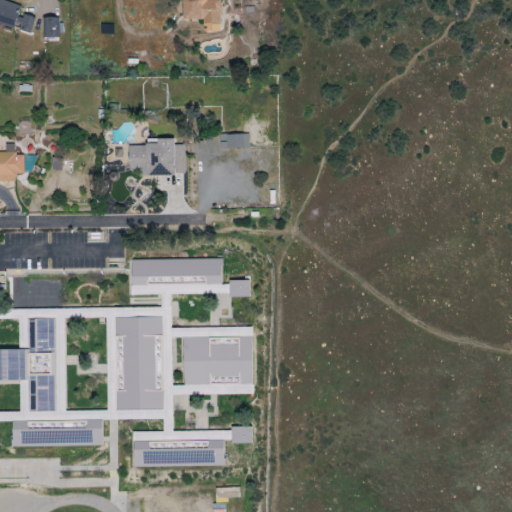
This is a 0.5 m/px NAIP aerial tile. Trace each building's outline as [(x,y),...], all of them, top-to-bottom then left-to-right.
[(20,6),(0,0),(0,24),(30,34),(34,20),(18,14),(20,6)] [(203,20),(203,32),(219,32),(219,0),(182,0),(182,19),(203,20)] [(58,18),(42,18),(43,39),(59,38),(58,18)] [(220,149),(249,148),(249,134),(220,135),(220,149)] [(184,146),(174,146),(174,139),(157,140),(157,146),(128,146),(129,176),(184,175),(184,146)] [(0,182),(15,182),(15,175),(23,175),(22,155),(15,156),(14,147),(11,147),(11,150),(5,151),(5,152),(0,152),(0,182)] [(170,295),(228,294),(228,285),(221,285),(221,259),(132,260),(132,296),(161,295),(161,309),(156,309),(156,317),(114,318),(115,337),(122,337),(123,391),(116,392),(116,411),(162,410),(162,433),(134,434),(134,468),(224,467),(223,440),(230,440),(230,431),(172,432),(172,411),(163,411),(163,391),(155,391),(154,337),(171,337),(170,295)] [(248,298),(248,281),(229,281),(229,298),(248,298)] [(184,386),(222,385),(222,393),(252,392),(250,329),(225,329),(217,329),(217,337),(182,338),(184,386)] [(11,447),(102,446),(102,421),(85,421),(85,428),(31,429),(31,413),(54,413),(53,375),(29,375),(29,351),(0,350),(0,382),(29,382),(29,403),(29,412),(18,412),(18,416),(11,416),(11,447)] [(250,428),(231,428),(231,444),(251,444),(250,428)]
